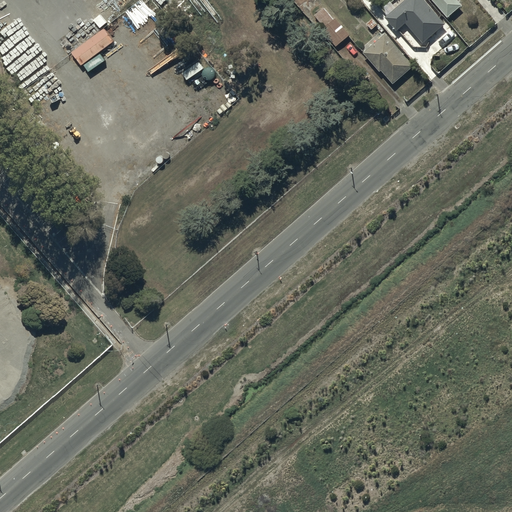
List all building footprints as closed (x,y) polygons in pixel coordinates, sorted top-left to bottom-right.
[(389,15),(384,19),(396,33),(405,25),(423,45),(445,25),(423,0),(399,0),(391,7),(388,4),(383,8),(389,15)] [(430,0),(447,19),(462,6),(457,0),(430,0)] [(325,28),(322,31),(336,47),(350,35),(336,19),(333,21),(323,9),(314,16),(325,28)] [(377,25),(373,19),(367,24),(372,29),(377,25)] [(97,23),(64,48),(69,55),(102,30),(97,23)] [(386,34),(362,54),(379,74),(381,72),(393,86),(415,66),(386,34)] [(13,70),(29,57),(24,51),(8,64),(13,70)]
